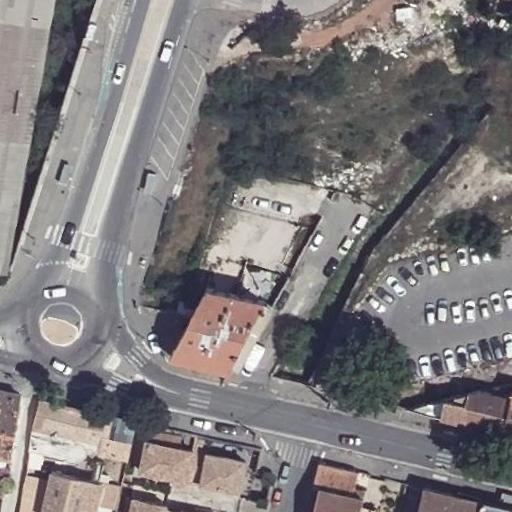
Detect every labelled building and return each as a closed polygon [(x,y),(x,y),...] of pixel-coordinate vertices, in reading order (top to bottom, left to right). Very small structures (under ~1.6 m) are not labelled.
[(0,0),(0,271),(6,272),(54,0),(0,0)] [(204,363),(229,368),(257,317),(263,305),(264,302),(206,288),(171,356),(204,363)] [(265,321),(271,309),(263,305),(257,317),(265,321)] [(492,393),(511,397),(511,393),(511,382),(493,387),(492,393)] [(0,425),(16,429),(21,395),(0,390),(0,425)] [(503,433),(511,397),(492,393),(481,391),(480,390),(442,399),(438,416),(475,426),(503,433)] [(511,393),(511,397),(503,433),(511,434),(511,393)] [(79,408),(38,399),(32,428),(29,451),(76,462),(81,439),(101,443),(102,435),(105,421),(107,414),(87,409),(86,413),(78,411),(79,408)] [(438,416),(442,399),(427,403),(405,408),(425,413),(438,416)] [(114,423),(105,421),(102,435),(111,438),(114,423)] [(0,454),(12,456),(16,429),(0,425),(0,454)] [(151,429),(147,444),(178,450),(180,435),(151,429)] [(204,439),(193,437),(189,452),(189,454),(200,456),(204,439)] [(147,444),(142,443),(136,474),(184,484),(183,485),(236,496),(242,465),(189,454),(189,452),(178,450),(147,444)] [(319,462),(314,485),(320,487),(313,511),(361,511),(365,497),(354,495),(358,471),(347,468),(319,462)] [(101,482),(102,481),(51,470),(42,511),(95,511),(97,505),(101,482)] [(117,486),(101,482),(97,505),(113,509),(117,486)] [(21,509),(20,511),(32,511),(36,488),(24,486),(21,509)] [(425,487),(419,511),(482,511),(485,502),(464,497),(425,487)] [(163,511),(164,508),(130,502),(128,511),(163,511)] [(511,511),(511,508),(485,502),(482,511),(511,511)]
